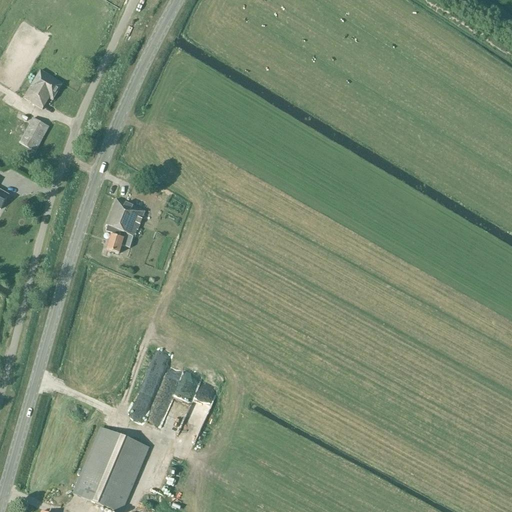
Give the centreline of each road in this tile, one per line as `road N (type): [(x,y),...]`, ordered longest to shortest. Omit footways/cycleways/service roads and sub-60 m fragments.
road 1 (secondary): [(0,505),(87,202),(177,0)]
road 2 (unclassified): [(0,392),(64,158),(134,0)]
